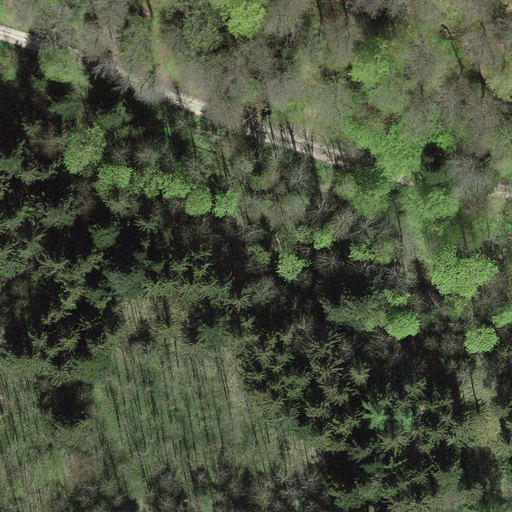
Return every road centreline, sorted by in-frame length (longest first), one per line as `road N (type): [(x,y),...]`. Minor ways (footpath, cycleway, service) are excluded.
road 1 (track): [(0,35),(283,143),(420,180),(511,189)]
road 2 (track): [(363,511),(511,483)]
